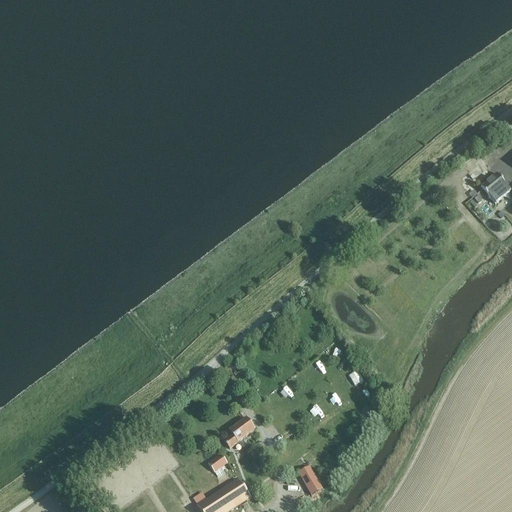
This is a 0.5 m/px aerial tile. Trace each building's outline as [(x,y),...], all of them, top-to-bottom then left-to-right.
[(481,189),(490,200),(506,187),(496,176),(481,189)] [(312,366),(316,376),(325,372),(322,363),(312,366)] [(369,411),(372,397),(362,395),(359,408),(369,411)] [(309,419),(321,419),(321,409),(309,408),(309,419)] [(224,443),(229,450),(254,431),(246,419),(229,432),(232,436),(224,443)] [(352,419),(347,427),(356,432),(361,424),(352,419)] [(331,454),(338,451),(334,442),(327,445),(331,454)] [(208,462),(212,468),(224,461),(220,454),(208,462)] [(299,475),(311,497),(322,491),(309,469),(299,475)] [(238,480),(197,507),(199,511),(231,511),(250,499),(238,480)] [(298,498),(307,494),(303,484),(294,489),(298,498)]
